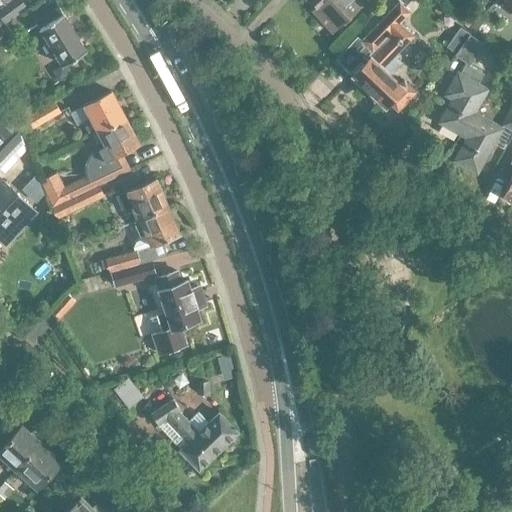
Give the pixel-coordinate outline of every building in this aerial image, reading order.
[(1,0),(5,3),(0,6),(0,15),(5,23),(27,6),(21,0),(1,0)] [(309,0),(317,8),(313,11),(332,32),(336,29),(362,5),(366,1),(365,0),(309,0)] [(370,56),(353,74),(385,105),(388,101),(397,110),(415,92),(405,82),(402,86),(390,74),(401,63),(394,56),(413,36),(399,22),(409,12),(404,7),(399,2),(363,41),(375,53),(372,57),(370,56)] [(40,27),(63,65),(85,51),(62,14),(63,14),(58,6),(36,20),(40,27)] [(2,25),(0,25),(0,44),(13,35),(5,23),(5,22),(4,23),(3,24),(2,25)] [(460,27),(446,46),(456,53),(469,33),(460,27)] [(441,122),(461,133),(473,112),(486,89),(478,84),(484,73),(470,65),(484,40),(471,31),(469,33),(456,53),(446,67),(458,73),(446,94),(454,98),(441,122)] [(93,135),(126,118),(111,90),(70,112),(77,125),(85,120),(93,135)] [(29,122),(57,106),(54,99),(26,116),(29,122)] [(511,129),(511,102),(501,124),(511,129)] [(29,122),(33,128),(61,112),(57,106),(29,122)] [(0,109),(0,134),(6,140),(18,127),(0,109)] [(473,112),(461,133),(469,137),(456,160),(476,171),(500,128),(473,112)] [(87,175),(88,177),(64,189),(69,198),(70,200),(99,184),(122,173),(113,156),(139,143),(126,118),(93,135),(100,148),(98,149),(96,150),(94,152),(93,153),(91,155),(90,157),(89,158),(88,160),(88,162),(87,164),(87,166),(87,169),(87,171),(87,173),(87,175)] [(511,134),(507,143),(511,145),(511,157),(510,161),(511,161),(511,176),(502,195),(511,200),(511,134)] [(0,241),(4,245),(36,211),(0,177),(0,176),(0,241)] [(156,178),(116,195),(122,208),(127,206),(133,221),(168,207),(156,178)] [(69,198),(52,207),(57,219),(105,196),(99,184),(70,200),(69,198)] [(180,233),(168,207),(133,221),(139,234),(133,247),(134,250),(98,260),(101,271),(109,269),(110,274),(143,264),(139,250),(151,245),(180,233)] [(146,277),(143,264),(110,274),(114,286),(146,277)] [(189,345),(182,325),(199,319),(196,308),(204,305),(197,286),(190,289),(187,280),(180,282),(177,271),(155,278),(167,312),(151,317),(155,332),(152,333),(159,355),(189,345)] [(51,310),(59,318),(75,300),(66,292),(51,310)] [(231,352),(221,353),(224,375),(233,374),(231,352)] [(116,386),(129,403),(142,393),(129,376),(116,386)] [(196,382),(196,394),(221,393),(221,380),(196,382)] [(188,420),(179,412),(180,411),(174,400),(151,414),(157,425),(180,449),(199,469),(238,431),(219,412),(208,422),(198,411),(188,420)] [(0,464),(2,466),(7,460),(16,468),(41,442),(40,441),(42,438),(33,430),(31,433),(22,425),(0,448),(0,464)] [(16,468),(13,472),(24,482),(27,478),(38,488),(52,473),(58,478),(66,468),(60,463),(62,461),(41,442),(16,468)] [(14,488),(5,480),(0,485),(0,494),(4,499),(14,488)] [(102,511),(95,505),(92,508),(80,496),(63,511),(102,511)]
